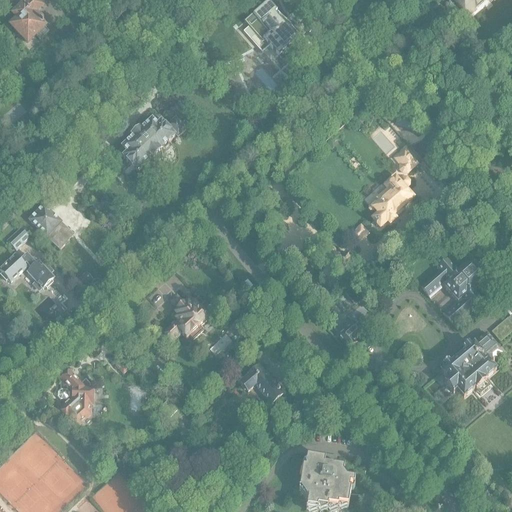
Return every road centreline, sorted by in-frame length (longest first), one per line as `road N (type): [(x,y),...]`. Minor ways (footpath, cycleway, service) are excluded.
road 1 (residential): [(454,511),(421,461),(206,217)]
road 2 (residential): [(0,406),(206,217)]
road 3 (residential): [(0,200),(193,0)]
road 4 (residential): [(206,217),(377,62)]
road 5 (residential): [(420,511),(372,464),(309,447),(290,451),(242,511)]
road 6 (residential): [(511,220),(377,62)]
